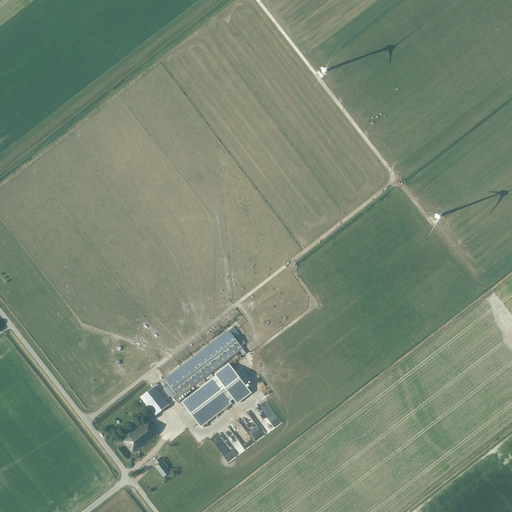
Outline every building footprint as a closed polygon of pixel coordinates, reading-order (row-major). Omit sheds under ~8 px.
[(165,380),(162,383),(166,388),(164,389),(169,397),(171,395),(178,404),(180,402),(180,400),(178,397),(237,352),(242,348),(229,331),(165,380)] [(233,399),(236,404),(251,392),(231,365),(181,402),(201,427),(232,404),(230,401),(233,399)] [(141,397),(155,415),(169,404),(155,386),(141,397)] [(155,427),(153,424),(149,419),(141,426),(138,422),(123,434),(125,438),(122,440),(133,453),(158,434),(154,428),(155,427)] [(160,458),(155,462),(157,465),(155,466),(163,477),(166,475),(167,476),(170,474),(169,473),(170,472),(167,468),(162,461),(163,461),(160,458)]
